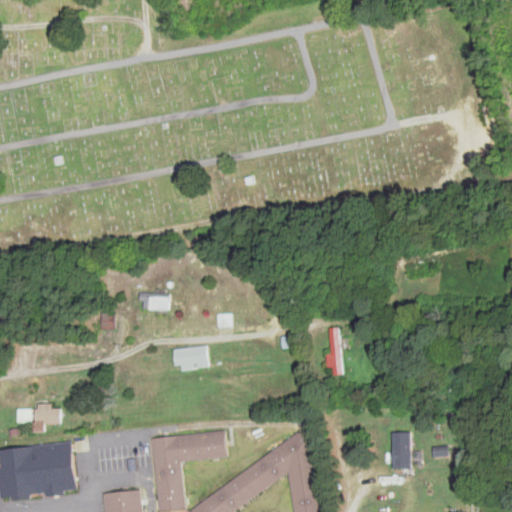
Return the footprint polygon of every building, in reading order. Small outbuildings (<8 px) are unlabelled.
[(142,310),(170,310),(170,294),(142,294),(142,310)] [(232,316),(219,316),(219,325),(232,325),(232,316)] [(344,374),(341,328),(331,328),(332,354),(330,354),(331,374),(344,374)] [(175,348),(175,368),(209,368),(209,348),(175,348)] [(38,406),(38,424),(60,424),(60,406),(38,406)] [(301,431),(191,510),(187,511),(183,461),(229,456),(226,431),(154,438),(161,511),(143,511),(142,490),(105,493),(106,511),(233,511),(291,471),(295,511),(324,511),(319,457),(301,431)] [(393,432),(393,469),(412,469),(412,432),(393,432)] [(0,449),(0,486),(1,500),(78,493),(73,442),(0,449)]
